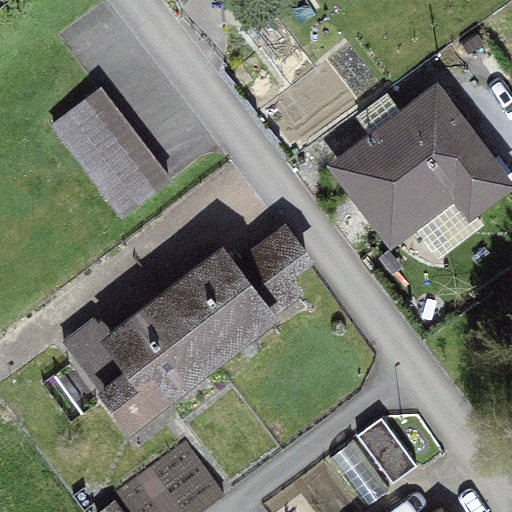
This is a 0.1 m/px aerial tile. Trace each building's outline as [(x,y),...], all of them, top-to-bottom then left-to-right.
[(50,127),(120,219),(166,184),(96,92),(50,127)] [(502,187),(432,95),(334,169),(388,241),(452,192),(467,213),(502,187)] [(66,350),(124,426),(293,297),(280,280),(303,263),(280,232),(228,271),(211,249),(198,258),(185,268),(193,279),(134,323),(122,308),(108,318),(66,350)] [(378,420),(354,437),(389,485),(413,468),(378,420)] [(182,445),(110,499),(119,511),(198,511),(220,496),(182,445)]
